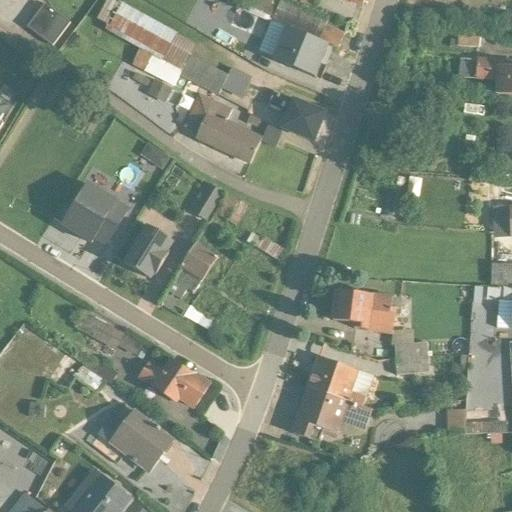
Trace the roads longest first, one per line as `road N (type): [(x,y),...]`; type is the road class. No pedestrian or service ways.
road 1 (unclassified): [(319,217),(205,171),(0,22)]
road 2 (residential): [(262,395),(0,237)]
road 3 (residential): [(390,0),(319,217)]
road 4 (residential): [(319,217),(262,395)]
road 5 (residential): [(262,395),(209,511)]
